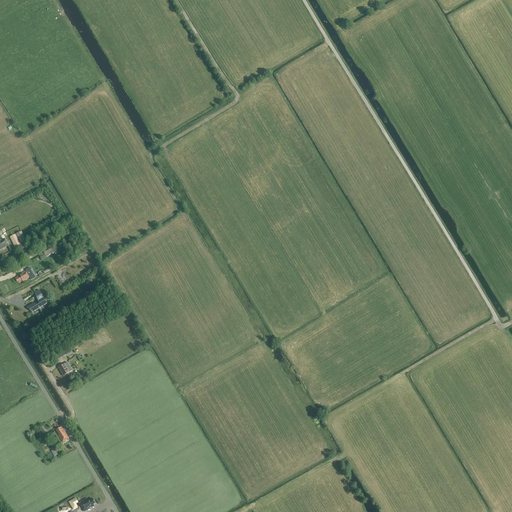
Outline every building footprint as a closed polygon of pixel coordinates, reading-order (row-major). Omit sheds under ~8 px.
[(16,234),(20,244),(26,241),(21,232),(16,234)] [(10,237),(15,247),(20,245),(15,235),(10,237)] [(54,246),(44,252),(46,256),(56,250),(54,246)] [(29,252),(23,255),(25,259),(35,254),(33,250),(29,252)] [(5,263),(7,266),(12,263),(13,265),(22,260),(18,254),(6,261),(7,262),(5,263)] [(18,278),(15,279),(17,282),(18,282),(19,283),(22,281),(23,282),(29,278),(31,281),(35,278),(30,268),(26,270),(26,272),(19,275),(17,277),(18,278)] [(27,308),(32,313),(47,304),(38,290),(34,293),(39,305),(37,306),(34,304),(27,308)] [(65,364),(58,368),(63,376),(70,373),(69,372),(72,371),(68,363),(65,364)] [(64,432),(61,427),(56,430),(59,435),(58,435),(58,436),(62,442),(69,438),(65,431),(64,432)] [(95,504),(93,499),(89,502),(87,499),(79,504),(84,511),(94,506),(93,505),(95,504)]
